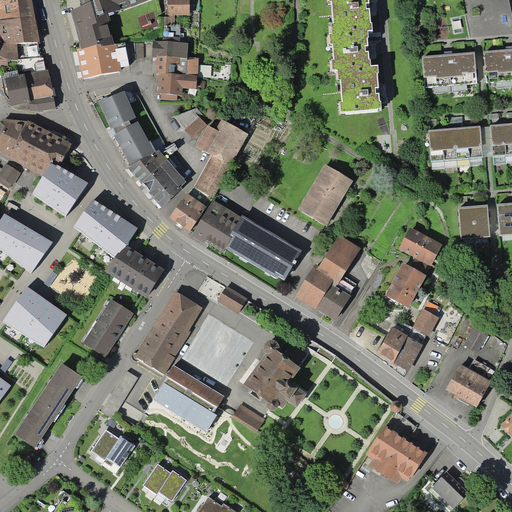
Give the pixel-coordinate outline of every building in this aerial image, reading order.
[(0,0),(0,64),(6,66),(6,62),(16,62),(14,46),(38,45),(28,0),(0,0)] [(68,0),(72,12),(67,13),(84,81),(120,73),(105,17),(152,2),(151,0),(68,0)] [(188,0),(166,0),(167,18),(189,17),(188,0)] [(366,0),(326,0),(337,116),(376,112),(366,0)] [(511,51),(483,54),(486,83),(511,81),(511,51)] [(475,56),(420,59),(422,89),(476,86),(475,56)] [(46,71),(2,80),(7,108),(27,104),(28,113),(53,109),(46,71)] [(120,94),(97,104),(109,131),(132,121),(120,94)] [(27,124),(7,120),(0,134),(0,153),(45,175),(34,193),(66,214),(87,183),(56,167),(70,145),(27,124)] [(213,199),(248,136),(221,120),(215,131),(207,126),(194,147),(212,157),(194,188),(213,199)] [(135,124),(112,135),(127,165),(150,153),(135,124)] [(511,126),(488,129),(491,160),(511,157),(511,126)] [(479,129),(427,133),(430,164),(482,160),(479,129)] [(184,185),(155,151),(124,168),(159,210),(184,185)] [(21,174),(4,166),(0,174),(0,179),(14,187),(21,174)] [(351,183),(323,167),(297,212),(326,228),(351,183)] [(205,210),(185,195),(167,219),(187,234),(205,210)] [(136,228),(93,201),(76,225),(117,256),(124,246),(136,228)] [(239,219),(211,203),(190,238),(219,255),(239,219)] [(511,205),(495,206),(498,237),(511,236),(511,205)] [(486,207),(457,209),(459,240),(488,238),(486,207)] [(50,242),(5,216),(0,222),(0,246),(31,271),(50,242)] [(298,254),(240,220),(224,248),(281,282),(298,254)] [(409,269),(400,264),(383,296),(406,309),(424,277),(428,280),(436,266),(428,262),(437,244),(409,229),(397,250),(415,259),(409,269)] [(358,249),(337,236),(318,269),(313,266),(293,298),(333,322),(349,296),(335,288),(358,249)] [(163,270),(124,246),(117,256),(105,275),(145,299),(163,270)] [(65,315),(27,289),(5,320),(44,346),(65,315)] [(225,289),(217,304),(238,316),(247,303),(225,289)] [(200,310),(176,296),(173,293),(134,358),(164,375),(200,310)] [(131,315),(108,301),(81,345),(104,359),(131,315)] [(438,319),(421,310),(412,328),(428,337),(438,319)] [(489,334),(474,326),(463,346),(478,354),(489,334)] [(422,347),(390,328),(374,354),(405,374),(422,347)] [(267,356),(245,388),(269,404),(269,410),(271,413),(275,414),(279,411),(280,409),(284,411),(289,403),(296,408),(305,394),(293,385),(303,371),(279,354),(282,348),(278,343),(271,342),(266,346),(265,352),(267,356)] [(224,396),(174,365),(167,378),(218,407),(224,396)] [(77,378),(57,366),(11,437),(31,449),(77,378)] [(490,384),(459,366),(443,393),(474,411),(490,384)] [(137,381),(126,374),(100,415),(112,422),(137,381)] [(0,398),(9,385),(0,378),(0,398)] [(215,416),(162,385),(151,402),(204,434),(215,416)] [(264,420),(240,406),(232,418),(256,432),(264,420)] [(511,409),(496,427),(511,441),(511,409)] [(426,455),(386,429),(367,457),(372,460),(367,467),(397,486),(400,480),(407,485),(426,455)] [(133,448),(103,430),(89,453),(119,471),(133,448)] [(189,484),(156,465),(142,489),(174,508),(189,484)] [(451,511),(468,496),(445,474),(428,491),(448,511),(451,511)] [(229,511),(205,497),(196,511),(229,511)]
